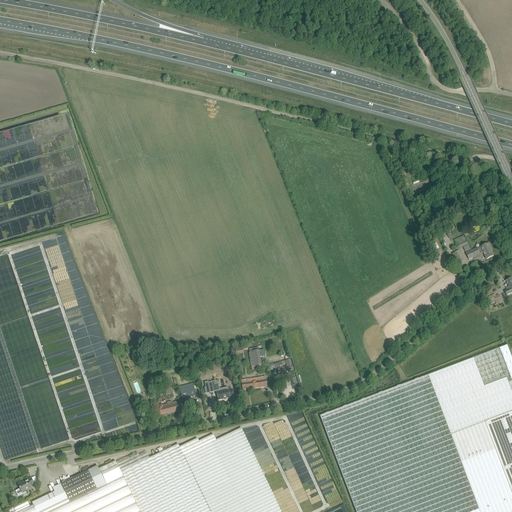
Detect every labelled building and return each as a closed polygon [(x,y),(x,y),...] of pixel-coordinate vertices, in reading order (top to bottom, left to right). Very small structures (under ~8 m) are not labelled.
[(458,250),(459,250),(468,246),(466,241),(465,241),(462,242),(456,245),(456,246),(458,250)] [(466,254),(467,255),(469,260),(480,255),(479,254),(483,252),(486,259),(494,256),(490,249),(491,248),(489,244),(478,249),(477,249),(466,254)] [(462,261),(458,252),(452,254),(457,264),(462,261)] [(492,295),(485,299),(487,303),(488,305),(495,302),(496,304),(497,304),(502,301),(499,295),(493,297),(492,295)] [(428,376),(321,417),(356,511),(511,511),(511,358),(507,346),(428,376)] [(259,351),(250,352),(252,367),(258,366),(263,365),(261,356),(267,355),(266,349),(260,350),(259,351)] [(287,366),(278,369),(277,369),(279,373),(278,373),(278,374),(293,370),(292,365),(290,359),(285,361),(287,366)] [(265,376),(260,377),(255,378),(255,379),(241,381),(243,390),(267,387),(265,376)] [(179,387),(181,394),(182,399),(196,396),(193,384),(179,387)] [(220,390),(216,391),(218,401),(230,398),(230,397),(234,396),(232,390),(228,391),(228,387),(220,389),(220,390)] [(154,408),(155,412),(156,417),(183,410),(181,403),(163,408),(162,406),(154,408)] [(197,439),(179,447),(210,511),(281,511),(241,428),(216,441),(213,435),(199,442),(197,439)] [(178,444),(121,471),(140,511),(210,511),(179,447),(178,444)] [(36,511),(33,505),(30,507),(19,511),(140,511),(121,471),(117,463),(117,464),(116,461),(99,469),(106,484),(70,502),(68,499),(42,511),(36,511)] [(98,466),(88,471),(61,484),(68,499),(70,502),(106,484),(99,469),(98,466)] [(22,493),(30,490),(29,488),(34,485),(31,478),(25,481),(25,482),(18,486),(20,489),(16,491),(18,497),(23,495),(22,493)] [(36,511),(42,511),(68,499),(61,484),(53,488),(55,492),(32,503),(33,505),(36,511)] [(9,511),(19,511),(30,507),(27,501),(8,510),(9,511)]
